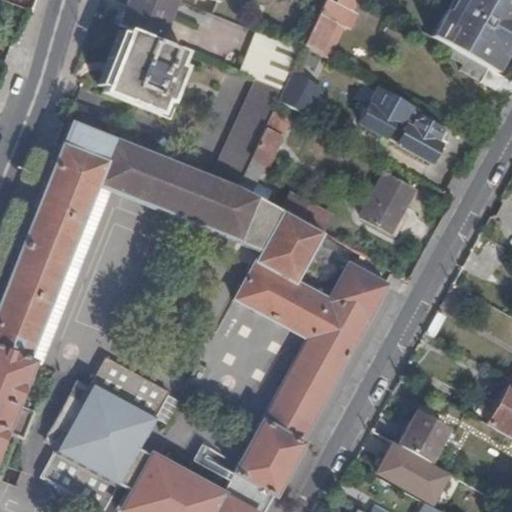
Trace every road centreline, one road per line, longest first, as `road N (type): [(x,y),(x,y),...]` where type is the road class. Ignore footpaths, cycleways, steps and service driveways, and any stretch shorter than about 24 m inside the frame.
road 1 (residential): [(297,511),(511,124)]
road 2 (secondary): [(0,189),(65,0)]
